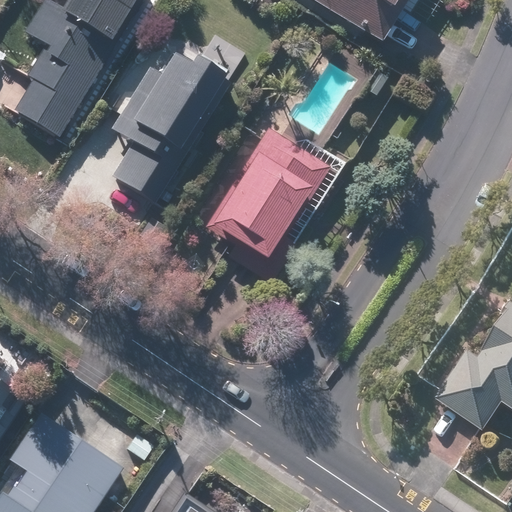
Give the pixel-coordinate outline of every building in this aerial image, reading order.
[(60,132),(142,0),(79,0),(72,12),(51,0),(47,0),(29,30),(52,45),(33,75),(40,79),(22,109),(60,132)] [(322,0),(388,38),(410,0),(322,0)] [(154,194),(236,68),(204,46),(196,59),(179,48),(163,74),(155,69),(119,125),(142,141),(121,173),(154,194)] [(332,168),(270,128),(208,225),(238,244),(231,256),(274,284),(298,247),(286,239),(332,168)] [(511,301),(473,361),(463,354),(431,403),(477,433),(495,405),(511,416),(511,301)] [(0,443),(30,398),(0,379),(0,443)] [(95,511),(126,465),(44,412),(15,457),(34,469),(17,494),(11,491),(0,507),(0,511),(95,511)] [(220,511),(187,490),(173,511),(220,511)]
